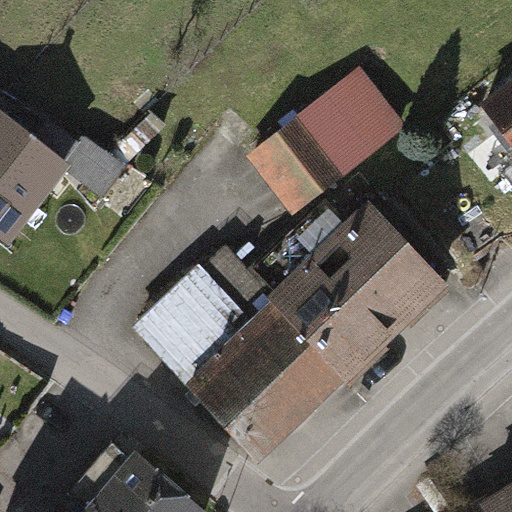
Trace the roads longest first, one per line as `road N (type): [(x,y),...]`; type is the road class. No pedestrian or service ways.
road 1 (residential): [(0,321),(271,511)]
road 2 (tertiary): [(320,511),(511,337)]
